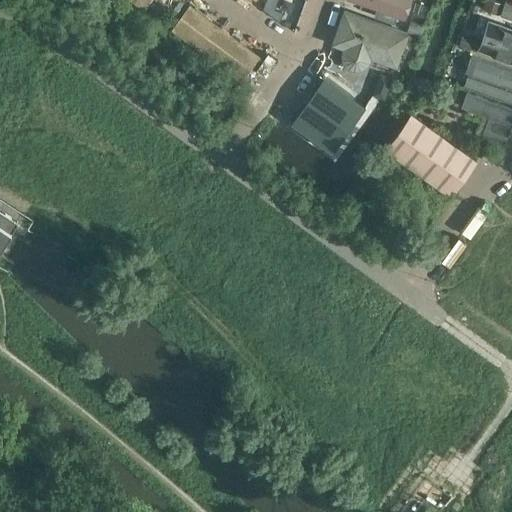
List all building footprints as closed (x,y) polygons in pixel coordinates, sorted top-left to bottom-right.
[(124,0),(139,10),(146,0),(124,0)] [(277,0),(266,0),(263,9),(280,21),(282,13),(274,11),(277,0)] [(406,21),(413,0),(348,0),(348,1),(376,10),(374,16),(395,23),(397,17),(406,21)] [(500,16),(504,5),(489,0),(485,0),(483,7),(482,9),(500,16)] [(186,3),(167,30),(199,53),(237,79),(256,52),(218,25),(186,3)] [(430,7),(417,3),(412,20),(424,24),(430,7)] [(504,5),(500,16),(511,19),(511,5),(505,3),(504,5)] [(343,50),(342,53),(341,56),(341,60),(342,63),(344,66),(346,68),(350,71),(356,72),(362,71),(367,68),(370,63),(371,60),(397,68),(409,34),(405,33),(345,12),(333,46),(343,50)] [(511,62),(511,28),(489,20),(481,41),(478,51),(511,62)] [(424,26),(411,21),(407,32),(420,37),(424,26)] [(459,44),(478,51),(481,41),(463,35),(459,44)] [(511,71),(471,58),(465,74),(468,75),(511,90),(511,71)] [(511,90),(468,75),(464,87),(511,103),(511,90)] [(324,78),(313,93),(341,113),(352,98),(324,78)] [(358,79),(348,93),(363,103),(373,89),(358,79)] [(240,83),(235,90),(239,94),(243,96),(248,100),(253,93),(240,83)] [(511,125),(511,109),(466,93),(461,108),(488,117),(511,125)] [(297,117),(294,121),(333,150),(343,137),(352,124),(351,123),(313,95),(303,108),(297,117)] [(354,100),(344,113),(353,120),(363,107),(354,100)] [(411,113),(384,148),(451,196),(477,160),(411,113)] [(511,126),(511,125),(488,117),(480,140),(504,149),(511,126)] [(0,250),(11,234),(11,233),(12,232),(13,231),(18,223),(13,220),(1,212),(0,211),(0,250)] [(461,511),(465,508),(457,501),(451,509),(455,511),(461,511)]
